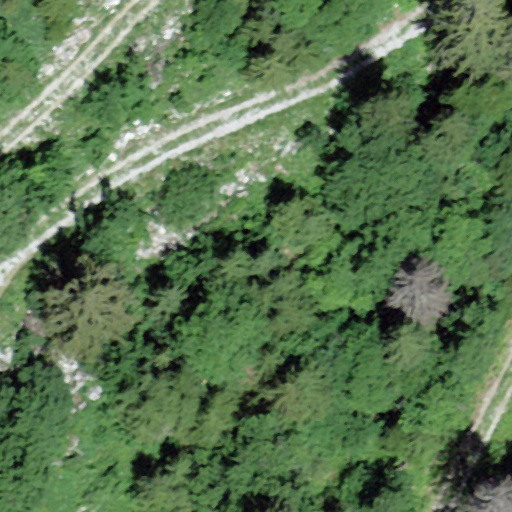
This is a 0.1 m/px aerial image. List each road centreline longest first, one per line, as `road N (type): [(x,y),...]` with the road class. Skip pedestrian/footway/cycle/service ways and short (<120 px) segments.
road 1 (track): [(0,279),(51,222),(119,176),(324,78),(461,0)]
road 2 (track): [(151,0),(0,150)]
road 3 (track): [(511,383),(453,511)]
